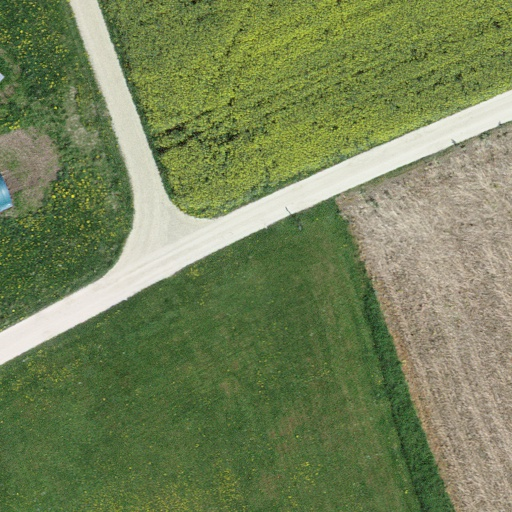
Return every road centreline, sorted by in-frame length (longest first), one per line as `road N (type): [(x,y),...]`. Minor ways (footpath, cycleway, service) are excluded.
road 1 (track): [(160,267),(325,183),(511,103)]
road 2 (track): [(160,267),(81,0)]
road 3 (residential): [(160,267),(0,356)]
